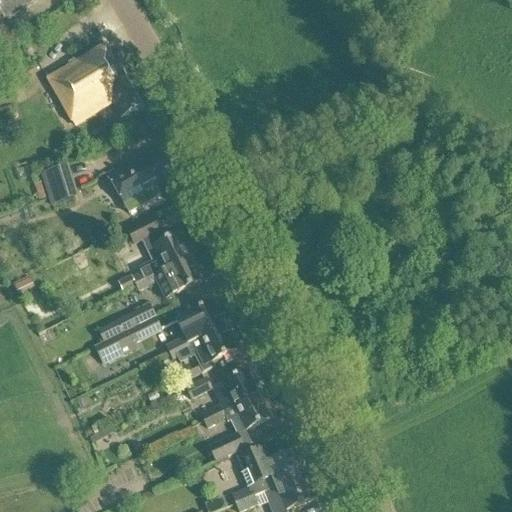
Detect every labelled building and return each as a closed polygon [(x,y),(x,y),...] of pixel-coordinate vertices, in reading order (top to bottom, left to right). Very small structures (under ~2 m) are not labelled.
[(0,0),(0,23),(34,0),(0,0)] [(75,127),(107,109),(106,107),(113,103),(121,119),(141,108),(105,43),(46,74),(75,127)] [(127,210),(183,179),(167,150),(133,170),(130,165),(109,177),(127,210)] [(47,203),(70,196),(62,168),(38,176),(47,203)] [(40,185),(34,188),(39,203),(45,201),(40,185)] [(125,294),(138,287),(137,286),(192,258),(181,236),(169,242),(158,220),(130,234),(136,247),(144,243),(155,265),(146,269),(148,274),(135,281),(134,279),(121,285),(125,294)] [(159,284),(168,301),(204,283),(192,258),(137,286),(138,287),(141,294),(159,284)] [(13,286),(17,297),(34,290),(29,279),(13,286)] [(185,340),(166,349),(169,356),(199,341),(224,329),(230,326),(224,314),(218,317),(212,304),(176,323),(185,340)] [(125,335),(155,320),(148,307),(118,323),(124,334),(125,335)] [(124,334),(95,349),(105,368),(139,351),(137,346),(162,333),(155,320),(125,335),(124,334)] [(199,341),(169,356),(172,362),(177,360),(180,366),(188,362),(187,360),(193,357),(202,375),(215,369),(212,364),(236,352),(230,340),(236,338),(230,326),(224,329),(199,341)] [(217,404),(219,408),(201,418),(204,424),(233,409),(258,396),(247,373),(222,386),(229,399),(217,404)] [(185,391),(191,403),(212,392),(206,380),(185,391)] [(270,420),(258,396),(233,409),(204,424),(207,430),(225,421),(227,425),(231,423),(238,436),(270,420)] [(243,452),(236,437),(208,449),(215,464),(243,452)] [(249,491),(232,498),(235,507),(254,499),(263,495),(264,494),(304,478),(294,454),(269,464),(263,449),(236,460),(248,487),(249,491)] [(304,478),(264,494),(270,511),(292,511),(314,503),(304,478)] [(254,499),(235,507),(237,511),(250,511),(258,509),(254,499)]
